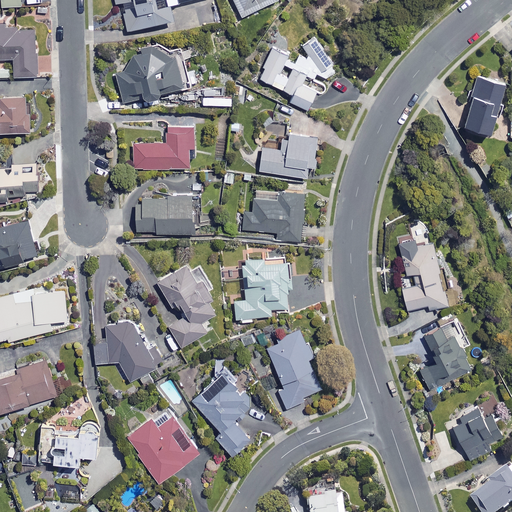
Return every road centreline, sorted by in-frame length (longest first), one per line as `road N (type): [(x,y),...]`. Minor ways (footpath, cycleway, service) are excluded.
road 1 (residential): [(493,0),(406,85),(356,193),(353,295),(385,411)]
road 2 (residential): [(85,231),(70,0)]
road 3 (unclassified): [(242,511),(286,452),(385,411)]
